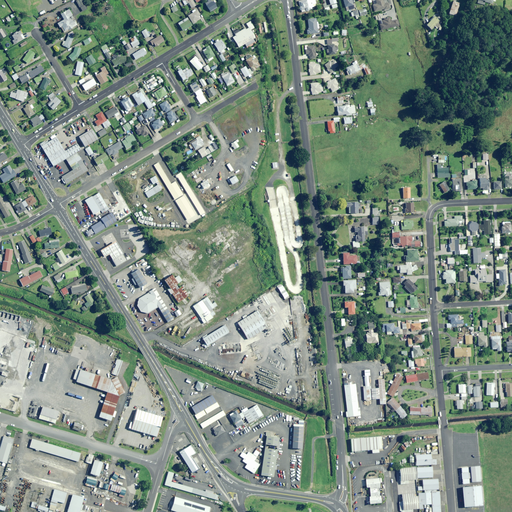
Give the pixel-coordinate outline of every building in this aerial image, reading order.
[(195,6),(192,0),(188,0),(187,1),(191,8),(195,6)] [(206,0),(204,2),(205,5),(210,12),(216,8),(211,0),(206,0)] [(306,0),(305,0),(302,0),(298,1),(299,8),(299,11),(304,10),(305,11),(306,11),(307,11),(308,11),(309,10),(309,9),(309,8),(308,8),(313,7),(312,4),(315,3),(314,0),(306,0)] [(384,4),(383,0),(375,0),(376,4),(372,5),(374,12),(383,9),(384,10),(389,9),(388,3),(384,4)] [(460,3),(453,1),(448,13),(455,16),(460,3)] [(72,15),(68,9),(60,14),(63,20),(56,23),(59,28),(60,27),(63,33),(77,25),(75,21),(73,22),(71,20),(70,20),(69,17),(72,15)] [(196,11),(195,9),(191,11),(193,13),(190,14),(189,13),(187,14),(188,16),(187,16),(193,24),(198,21),(197,19),(199,18),(197,16),(199,15),(197,10),(196,11)] [(439,21),(434,16),(426,25),(431,30),(434,26),(437,29),(440,25),(438,23),(439,21)] [(182,31),(184,30),(185,31),(186,30),(186,29),(191,26),(187,17),(177,23),(182,31)] [(383,18),(384,20),(378,22),(379,24),(380,30),(399,26),(397,19),(391,21),(390,17),(383,18)] [(307,19),(308,28),(305,28),(306,35),(313,34),(313,35),(316,35),(316,33),(317,33),(315,18),(307,19)] [(250,27),(233,37),(240,48),(256,38),(250,27)] [(149,36),(146,29),(141,32),(145,38),(149,36)] [(24,38),(19,30),(11,35),(14,39),(12,41),(14,44),(24,38)] [(71,35),(73,34),(72,31),(67,34),(68,36),(65,42),(63,41),(61,45),(68,48),(74,36),(71,35)] [(164,41),(160,35),(149,42),(152,45),(153,44),(155,47),(159,45),(159,44),(164,41)] [(139,44),(134,36),(130,39),(131,42),(130,43),(133,48),(139,44)] [(92,42),(89,37),(82,41),(85,46),(92,42)] [(218,41),(217,39),(216,40),(217,42),(213,44),(219,52),(220,52),(221,54),(225,51),(223,49),(226,48),(221,39),(218,41)] [(336,54),(334,44),(327,45),(328,49),(326,49),(326,53),(328,53),(328,55),(336,54)] [(208,60),(209,61),(213,59),(212,57),(214,56),(208,46),(205,48),(202,50),(207,60),(208,60)] [(315,58),(314,46),(306,46),(306,48),(304,49),(305,56),(309,56),(309,58),(315,58)] [(81,49),(75,47),(73,52),(68,57),(72,61),(78,56),(81,49)] [(135,60),(141,56),(141,57),(146,54),(143,48),(132,55),(135,60)] [(34,55),(29,50),(22,60),(27,64),(34,55)] [(111,56),(113,59),(109,61),(111,64),(112,63),(114,66),(120,63),(126,63),(125,56),(117,57),(115,54),(111,56)] [(95,62),(90,55),(84,58),(89,66),(95,62)] [(260,65),(254,55),(245,60),(252,71),(255,70),(254,69),(255,68),(260,65)] [(198,60),(195,56),(189,61),(197,71),(203,66),(197,60),(198,60)] [(324,65),(327,69),(326,69),(328,72),(330,74),(335,70),(334,69),(338,66),(334,60),(331,63),(330,61),(324,65)] [(83,63),(77,61),(74,74),(80,76),(83,63)] [(308,64),(309,69),(308,69),(308,73),(309,72),(310,75),(315,75),(315,73),(320,72),(319,65),(315,66),(315,62),(310,62),(310,64),(308,64)] [(356,67),(354,62),(351,63),(352,65),(345,68),(346,72),(347,75),(363,68),(366,75),(369,73),(367,67),(365,68),(363,63),(356,67)] [(236,71),(232,64),(228,67),(232,73),(236,71)] [(44,71),(41,66),(19,78),(22,84),(44,71)] [(108,73),(104,66),(100,69),(101,72),(95,75),(100,84),(107,80),(104,75),(108,73)] [(249,77),(251,76),(250,74),(252,73),(249,69),(247,70),(245,66),(240,69),(245,77),(248,76),(249,77)] [(188,70),(187,68),(182,71),(180,69),(177,71),(182,81),(193,74),(189,69),(188,70)] [(234,82),(228,72),(224,75),(223,73),(220,75),(227,86),(234,82)] [(50,80),(44,77),(39,88),(44,91),(50,80)] [(96,84),(92,78),(85,82),(83,78),(78,81),(80,84),(85,91),(96,84)] [(338,84),(335,78),(325,83),(328,89),(330,88),(332,92),(338,89),(336,85),(338,84)] [(206,101),(195,82),(189,85),(193,93),(194,92),(196,96),(195,97),(200,104),(206,101)] [(322,84),(317,83),(310,84),(311,88),(310,89),(310,92),(311,92),(311,95),(318,94),(317,92),(322,91),(322,84)] [(217,94),(212,86),(206,90),(208,95),(207,95),(209,98),(217,94)] [(167,94),(163,87),(153,93),(157,100),(167,94)] [(9,97),(12,98),(12,97),(14,98),(14,99),(23,102),(24,98),(25,99),(27,93),(17,89),(16,93),(10,92),(9,97)] [(142,95),(140,92),(137,94),(136,92),(131,95),(138,105),(144,102),(148,109),(153,106),(145,93),(142,95)] [(52,110),(60,102),(52,93),(47,96),(51,101),(47,105),(52,110)] [(124,111),(126,110),(127,112),(130,110),(129,108),(133,106),(127,96),(119,101),(124,111)] [(34,103),(32,99),(27,102),(28,103),(24,106),(26,108),(23,110),(28,118),(34,114),(31,109),(33,108),(31,104),(34,103)] [(170,107),(167,102),(166,102),(166,101),(159,105),(162,111),(164,110),(165,112),(170,109),(169,107),(170,107)] [(349,106),(349,105),(336,107),(337,115),(345,114),(345,116),(351,115),(351,113),(355,113),(354,105),(349,106)] [(118,113),(114,107),(104,113),(108,119),(113,116),(114,117),(115,116),(114,115),(118,113)] [(155,115),(151,109),(142,114),(145,119),(151,116),(151,117),(155,115)] [(176,119),(172,110),(166,113),(167,116),(166,117),(170,123),(176,119)] [(101,112),(97,114),(97,115),(96,115),(96,116),(96,117),(96,118),(97,120),(94,122),(97,126),(102,123),(105,128),(110,125),(107,119),(106,120),(101,112)] [(44,118),(42,115),(38,117),(37,116),(30,120),(31,122),(31,123),(33,127),(41,122),(40,120),(44,118)] [(333,122),(339,121),(338,117),(332,118),(333,120),(326,121),(328,131),(329,131),(329,133),(334,133),(333,122)] [(163,126),(159,119),(152,122),(153,123),(151,125),(154,131),(163,126)] [(131,128),(128,123),(122,125),(126,131),(131,128)] [(149,133),(144,125),(135,131),(138,135),(140,134),(141,136),(144,134),(145,136),(149,133)] [(106,133),(103,128),(97,132),(100,137),(106,133)] [(98,139),(92,130),(79,138),(84,147),(98,139)] [(135,140),(131,134),(124,138),(124,139),(121,141),(126,149),(132,145),(130,143),(135,140)] [(204,144),(199,136),(195,138),(196,140),(190,143),(193,148),(194,150),(204,144)] [(40,147),(47,158),(62,149),(55,137),(40,147)] [(123,147),(119,141),(105,149),(109,155),(111,154),(112,155),(118,152),(117,150),(123,147)] [(231,147),(232,147),(234,149),(238,147),(235,141),(230,143),(231,145),(230,146),(231,147)] [(47,158),(53,167),(65,160),(77,153),(81,150),(77,143),(65,151),(64,148),(62,149),(47,158)] [(210,146),(207,147),(208,148),(205,150),(203,147),(197,150),(201,158),(213,151),(210,146)] [(94,154),(90,147),(84,150),(89,157),(94,154)] [(88,171),(77,153),(65,160),(71,170),(60,177),(65,185),(88,171)] [(103,153),(92,160),(96,167),(107,160),(103,153)] [(158,162),(154,165),(175,199),(184,194),(175,181),(171,184),(158,162)] [(442,168),(441,164),(436,164),(437,178),(448,177),(448,167),(442,168)] [(11,169),(9,165),(2,169),(4,173),(0,175),(0,177),(3,183),(16,176),(12,169),(11,169)] [(206,212),(181,173),(176,176),(201,216),(206,212)] [(27,181),(25,176),(10,184),(16,194),(25,190),(21,184),(27,181)] [(159,181),(156,176),(150,179),(153,185),(159,181)] [(238,181),(234,176),(228,179),(231,185),(238,181)] [(485,178),(479,178),(479,188),(482,188),(482,190),(488,189),(488,180),(485,180),(485,178)] [(206,179),(200,184),(203,190),(210,185),(206,179)] [(460,189),(459,179),(451,179),(452,191),(457,191),(457,189),(460,189)] [(476,179),(470,180),(470,182),(465,182),(465,185),(466,185),(466,190),(476,189),(476,186),(477,186),(476,179)] [(449,190),(444,182),(439,185),(444,193),(449,190)] [(161,190),(158,185),(145,193),(148,198),(161,190)] [(110,207),(100,192),(86,201),(94,214),(101,209),(103,212),(110,207)] [(36,202),(32,195),(24,200),(25,200),(21,203),(20,202),(14,205),(15,208),(14,209),(18,215),(25,210),(24,207),(27,205),(28,206),(36,202)] [(195,214),(184,196),(175,201),(187,220),(195,214)] [(10,215),(0,197),(0,209),(5,218),(10,215)] [(350,213),(350,214),(358,213),(358,208),(360,208),(360,202),(345,202),(346,207),(348,207),(348,213),(350,213)] [(413,212),(413,202),(405,203),(405,208),(404,208),(404,213),(413,212)] [(117,220),(112,212),(91,226),(96,233),(117,220)] [(459,226),(458,221),(461,221),(461,223),(464,223),(464,220),(462,220),(461,216),(454,216),(454,218),(446,218),(446,221),(444,221),(444,227),(459,226)] [(412,226),(412,220),(402,221),(402,223),(400,223),(400,230),(410,229),(410,226),(412,226)] [(490,220),(483,221),(483,224),(480,225),(480,231),(483,231),(483,235),(490,234),(490,220)] [(510,230),(511,230),(511,229),(510,229),(510,222),(509,222),(509,221),(504,221),(504,222),(501,222),(501,233),(510,233),(510,230)] [(477,226),(474,223),(471,223),(469,226),(469,229),(471,231),(471,235),(475,235),(475,231),(477,229),(477,226)] [(365,241),(363,226),(353,227),(354,232),(357,232),(357,238),(355,238),(355,241),(352,242),(352,248),(359,247),(359,242),(365,241)] [(51,234),(49,228),(38,231),(39,237),(51,234)] [(401,246),(401,247),(404,247),(404,246),(419,246),(419,241),(411,241),(411,236),(401,236),(401,232),(391,232),(391,240),(391,246),(401,246)] [(220,253),(231,247),(224,237),(214,244),(215,247),(209,251),(214,258),(220,253)] [(454,254),(466,254),(466,250),(457,250),(457,239),(450,239),(450,245),(449,245),(449,251),(454,251),(454,254)] [(129,258),(118,240),(101,251),(105,257),(109,255),(116,266),(129,258)] [(32,261),(24,241),(17,243),(22,255),(21,255),(24,264),(32,261)] [(480,253),(480,248),(472,248),(473,263),(480,263),(480,257),(484,257),(484,253),(480,253)] [(12,250),(5,249),(4,260),(2,260),(1,271),(9,272),(12,250)] [(417,257),(417,249),(406,250),(406,256),(405,256),(405,261),(418,261),(418,257),(417,257)] [(61,250),(55,253),(62,264),(60,265),(62,267),(67,264),(65,262),(67,261),(61,250)] [(195,258),(192,253),(186,258),(189,262),(195,258)] [(359,263),(359,256),(356,256),(356,255),(348,256),(348,253),(342,253),(342,264),(356,264),(359,263)] [(410,266),(410,263),(406,264),(406,265),(396,266),(396,270),(399,270),(399,273),(406,273),(406,275),(411,274),(411,272),(417,269),(415,265),(410,266)] [(351,278),(350,265),(345,266),(345,267),(341,268),(342,279),(351,278)] [(485,275),(485,265),(480,265),(480,270),(474,270),(474,275),(469,276),(469,283),(474,283),(474,284),(477,283),(477,282),(485,281),(485,282),(491,282),(491,274),(485,275)] [(148,284),(138,269),(131,274),(140,288),(148,284)] [(458,269),(458,281),(463,281),(463,283),(466,282),(466,270),(462,270),(462,269),(458,269)] [(78,276),(76,270),(64,273),(65,279),(78,276)] [(445,283),(454,283),(454,278),(454,270),(445,270),(445,272),(442,273),(442,279),(445,279),(445,283)] [(504,284),(505,270),(498,270),(498,274),(495,274),(495,279),(498,279),(498,286),(501,286),(501,284),(504,284)] [(42,277),(38,271),(28,276),(28,275),(19,280),(22,287),(42,277)] [(61,280),(58,274),(53,277),(57,283),(61,280)] [(172,275),(164,280),(179,302),(187,297),(172,275)] [(417,288),(408,279),(403,283),(405,286),(404,287),(410,294),(417,288)] [(356,289),(355,280),(342,280),(342,286),(344,286),(344,293),(353,293),(353,289),(356,289)] [(389,291),(389,282),(378,282),(379,292),(378,292),(378,295),(385,295),(385,296),(388,296),(387,295),(391,295),(390,291),(389,291)] [(80,292),(80,293),(84,292),(84,291),(86,291),(85,283),(71,286),(71,288),(68,289),(69,294),(80,292)] [(289,297),(281,284),(278,285),(278,287),(277,288),(285,300),(289,297)] [(41,285),(39,291),(45,293),(45,294),(49,295),(48,297),(50,298),(54,290),(41,285)] [(169,322),(174,319),(155,288),(140,298),(139,304),(142,311),(150,312),(160,307),(169,322)] [(94,303),(89,294),(84,297),(87,302),(84,304),(86,308),(94,303)] [(409,295),(409,300),(406,300),(406,307),(410,307),(410,309),(413,309),(413,308),(418,308),(417,302),(416,302),(416,297),(413,297),(413,295),(409,295)] [(208,296),(203,299),(213,315),(218,312),(208,296)] [(203,299),(193,306),(204,323),(214,317),(213,315),(203,299)] [(356,308),(356,302),(344,302),(344,307),(347,307),(348,314),(354,314),(354,308),(356,308)] [(238,323),(248,338),(267,326),(257,310),(238,323)] [(446,323),(446,328),(451,328),(451,327),(462,326),(462,320),(458,320),(457,315),(447,315),(447,320),(450,319),(450,323),(446,323)] [(407,320),(405,320),(406,324),(401,324),(402,329),(410,329),(410,331),(420,330),(420,323),(412,323),(412,321),(407,322),(407,320)] [(227,324),(203,340),(207,346),(231,331),(227,324)] [(393,334),(398,334),(398,332),(398,327),(393,327),(393,324),(382,324),(382,328),(381,328),(381,335),(385,335),(393,335),(393,334)] [(373,333),(372,330),(368,330),(368,333),(365,333),(366,344),(378,342),(377,333),(373,333)] [(486,346),(487,346),(487,340),(486,340),(486,336),(483,336),(483,332),(478,332),(478,336),(477,336),(477,346),(482,345),(482,347),(486,347),(486,346)] [(421,342),(421,335),(413,336),(414,343),(421,342)] [(500,351),(500,336),(497,336),(497,335),(494,335),(494,336),(490,337),(490,340),(491,340),(491,349),(496,349),(496,351),(500,351)] [(347,360),(354,359),(353,353),(359,352),(358,344),(354,345),(352,338),(344,340),(347,360)] [(419,351),(419,345),(412,346),(412,351),(411,351),(411,358),(417,357),(417,356),(423,356),(423,350),(420,350),(419,351)] [(470,357),(470,348),(453,348),(453,357),(470,357)] [(122,359),(117,358),(112,373),(118,375),(122,359)] [(110,380),(80,370),(75,383),(105,392),(97,417),(110,421),(118,395),(125,392),(117,376),(110,380)] [(405,376),(406,383),(425,380),(425,381),(428,381),(427,372),(405,376)] [(401,374),(397,373),(392,382),(390,380),(389,383),(391,384),(386,394),(393,397),(402,377),(400,376),(401,374)] [(198,381),(195,387),(202,390),(204,383),(198,381)] [(355,383),(343,385),(347,416),(358,415),(355,383)] [(494,383),(486,383),(486,395),(493,396),(493,392),(494,392),(494,383)] [(371,399),(370,388),(370,385),(363,385),(364,400),(371,399)] [(461,396),(466,396),(466,393),(465,393),(464,385),(458,385),(458,393),(461,393),(461,396)] [(371,399),(378,398),(378,387),(370,388),(371,399)] [(191,407),(196,414),(204,410),(216,402),(212,395),(191,407)] [(401,408),(392,398),(386,403),(390,408),(390,407),(392,410),(391,411),(392,412),(394,411),(401,419),(407,415),(402,408),(401,408)] [(464,400),(456,400),(456,409),(462,409),(462,404),(464,404),(464,400)] [(217,402),(204,409),(207,414),(220,407),(217,402)] [(59,411),(42,405),(39,414),(57,419),(59,411)] [(257,405),(243,413),(249,423),(263,415),(257,405)] [(431,416),(431,408),(409,407),(409,414),(428,415),(428,416),(431,416)] [(162,417),(136,409),(130,429),(156,437),(162,417)] [(196,414),(195,415),(198,419),(206,414),(204,410),(196,414)] [(244,423),(237,410),(229,415),(237,427),(244,423)] [(223,411),(200,424),(203,428),(226,415),(223,411)] [(82,424),(74,422),(72,428),(80,430),(82,424)] [(294,424),(292,449),(302,449),(304,425),(294,424)] [(225,431),(222,426),(217,428),(216,426),(212,429),(217,436),(225,431)] [(274,478),(279,438),(277,437),(278,433),(268,432),(262,476),(274,478)] [(16,438),(7,435),(0,457),(0,459),(9,463),(16,438)] [(383,448),(381,436),(351,439),(353,452),(383,448)] [(80,462),(83,452),(35,437),(32,447),(80,462)] [(189,445),(178,451),(191,472),(197,468),(189,456),(194,453),(189,445)] [(237,464),(246,470),(253,460),(240,452),(236,459),(239,461),(237,464)] [(430,453),(414,454),(415,465),(435,463),(435,458),(430,459),(430,453)] [(93,455),(88,454),(87,457),(87,456),(85,462),(90,464),(93,455)] [(104,463),(95,460),(91,474),(100,477),(104,463)] [(431,464),(416,465),(417,477),(432,476),(431,464)] [(481,464),(472,465),(473,480),(482,480),(481,464)] [(416,465),(400,467),(401,480),(417,479),(417,477),(416,465)] [(470,465),(462,466),(463,482),(471,482),(470,465)] [(163,484),(216,499),(217,495),(169,481),(172,472),(167,470),(163,484)] [(381,502),(379,476),(366,477),(367,487),(369,487),(370,503),(381,502)] [(437,477),(421,478),(422,489),(438,488),(437,477)] [(124,486),(114,483),(112,490),(122,493),(124,486)] [(482,485),(462,486),(464,507),(484,506),(482,485)] [(70,492),(57,488),(54,499),(67,502),(70,492)] [(417,491),(402,493),(403,509),(418,508),(417,491)] [(431,491),(419,492),(420,507),(423,507),(423,504),(432,503),(431,491)] [(440,511),(439,491),(431,491),(432,503),(432,511),(440,511)] [(81,511),(86,497),(75,494),(69,511),(81,511)] [(209,511),(211,507),(175,497),(171,510),(177,511),(209,511)] [(48,510),(48,508),(38,505),(38,506),(35,506),(36,502),(32,501),(30,507),(37,509),(37,511),(40,511),(39,511),(51,511),(52,511),(48,510)] [(170,503),(162,501),(160,509),(168,511),(170,503)]
